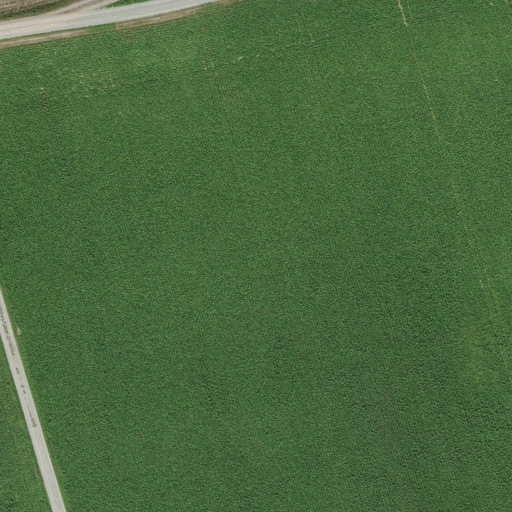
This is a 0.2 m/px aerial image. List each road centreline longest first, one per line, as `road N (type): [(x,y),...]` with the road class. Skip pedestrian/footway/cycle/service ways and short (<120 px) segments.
road 1 (track): [(0,305),(60,511)]
road 2 (track): [(191,0),(0,36)]
